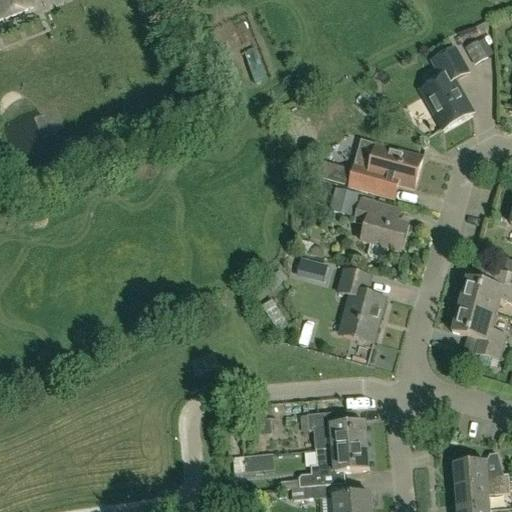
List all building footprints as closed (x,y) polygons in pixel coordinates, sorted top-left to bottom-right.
[(0,0),(0,23),(33,10),(29,0),(0,0)] [(454,83),(469,74),(457,51),(434,65),(441,78),(421,93),(444,132),(473,115),(454,83)] [(385,126),(407,112),(394,92),(372,106),(385,126)] [(63,114),(43,121),(51,143),(71,135),(63,114)] [(351,190),(380,199),(396,203),(400,188),(415,192),(423,161),(377,148),(370,179),(355,175),(351,190)] [(358,217),(362,204),(357,203),(359,197),(336,191),(330,213),(353,219),(354,216),(358,217)] [(363,244),(371,246),(369,256),(371,260),(384,264),(388,261),(390,252),(401,255),(409,228),(398,225),(402,212),(362,201),(362,204),(358,217),(356,224),(366,227),(363,244)] [(372,281),(346,274),(340,295),(351,298),(340,337),(375,346),(387,302),(368,297),(372,281)] [(468,281),(461,308),(496,318),(501,302),(511,305),(511,279),(496,275),(492,288),(468,281)] [(389,279),(386,289),(406,295),(409,285),(389,279)] [(492,334),(496,318),(461,308),(454,335),(478,342),(474,355),(499,362),(506,338),(492,334)] [(341,427),(340,415),(308,418),(304,419),(305,434),(315,433),(317,453),(368,449),(366,425),(341,427)] [(370,473),(368,449),(317,453),(318,466),(312,466),(312,474),(302,475),(300,478),(301,491),(304,490),(329,488),(346,487),(345,475),(370,473)] [(454,467),(456,491),(510,486),(509,477),(488,478),(486,464),(454,467)] [(511,497),(510,486),(456,491),(457,511),(490,511),(489,499),(511,497)] [(330,500),(329,488),(304,490),(305,502),(330,500)] [(372,511),(371,497),(352,498),(335,500),(335,511),(372,511)]
